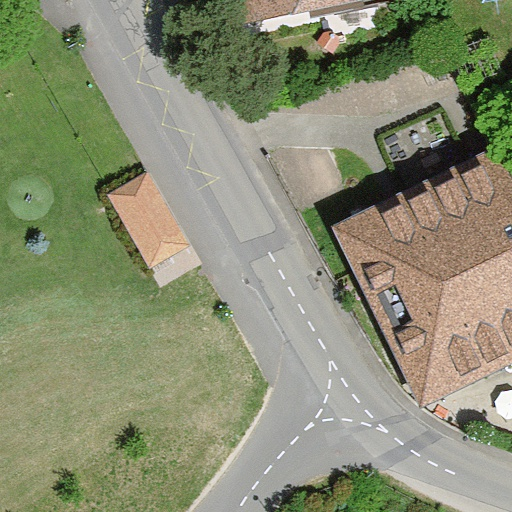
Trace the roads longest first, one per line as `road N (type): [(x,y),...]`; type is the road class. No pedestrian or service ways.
road 1 (tertiary): [(123,0),(330,364)]
road 2 (tertiary): [(395,438),(425,460),(511,496)]
